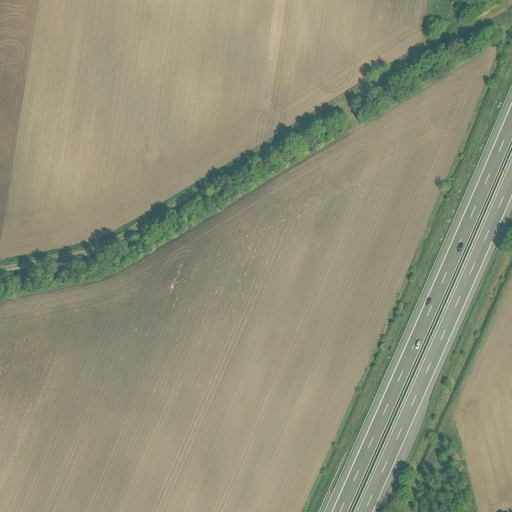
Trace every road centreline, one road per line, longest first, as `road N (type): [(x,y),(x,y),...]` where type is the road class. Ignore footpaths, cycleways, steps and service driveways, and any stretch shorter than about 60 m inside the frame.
road 1 (track): [(0,272),(109,247),(509,0)]
road 2 (motorway): [(511,125),(341,511)]
road 3 (motorway): [(365,511),(511,179)]
